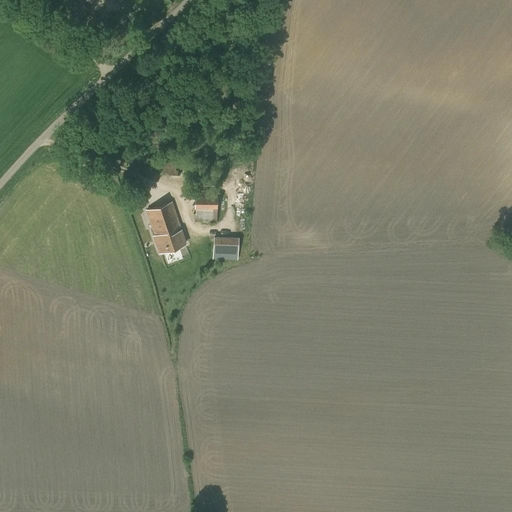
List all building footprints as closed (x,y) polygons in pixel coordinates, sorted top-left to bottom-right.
[(81,2),(67,16),(76,24),(89,9),(81,2)] [(83,24),(97,39),(107,29),(94,15),(83,24)] [(205,91),(225,95),(226,91),(238,94),(239,89),(207,81),(205,91)] [(144,174),(154,176),(157,159),(147,158),(144,174)] [(159,174),(180,175),(180,166),(177,166),(178,162),(160,161),(159,174)] [(128,186),(128,199),(144,199),(144,187),(128,186)] [(195,221),(216,222),(217,195),(196,194),(195,221)] [(154,234),(159,252),(185,244),(175,213),(183,210),(179,201),(172,203),(171,201),(147,209),(155,234),(154,234)] [(212,258),(238,259),(239,237),(213,236),(212,258)]
